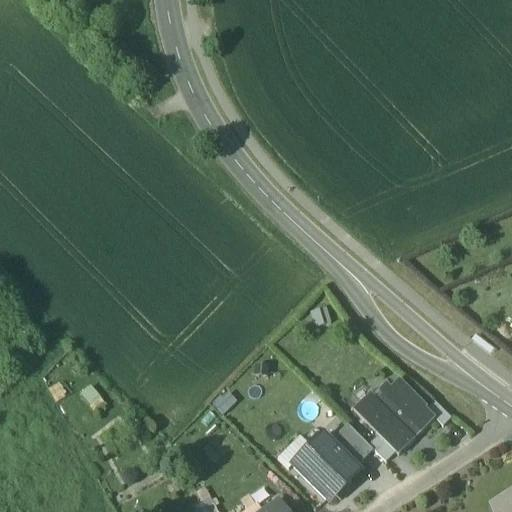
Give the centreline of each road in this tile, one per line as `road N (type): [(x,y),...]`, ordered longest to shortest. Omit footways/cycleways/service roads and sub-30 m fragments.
road 1 (tertiary): [(303,232),(397,345),(511,408)]
road 2 (tertiary): [(166,0),(176,49),(208,122),(248,178),(303,232)]
road 3 (tertiary): [(511,406),(303,232)]
road 4 (residential): [(511,417),(378,511)]
